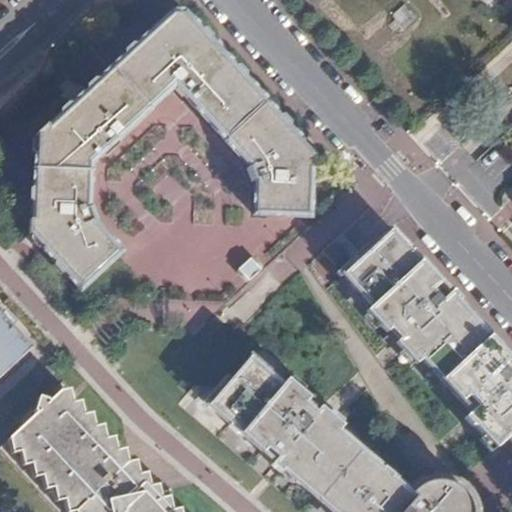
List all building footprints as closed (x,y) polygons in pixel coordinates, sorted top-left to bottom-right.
[(38,155),(35,155),(34,175),(91,177),(92,164),(106,150),(107,152),(118,142),(117,141),(174,88),(183,98),(184,97),(197,111),(240,157),(280,121),(187,16),(184,19),(170,18),(169,16),(48,128),(46,125),(36,135),(38,138),(38,155)] [(312,170),(314,170),(314,165),(315,155),(311,156),(280,121),(240,157),(250,168),(247,169),(252,183),(255,182),(254,215),(265,216),(266,215),(269,211),(292,213),(296,217),(304,217),(310,217),(312,170)] [(89,209),(91,177),(34,175),(32,220),(30,220),(29,235),(32,235),(44,248),(42,249),(60,268),(81,290),(93,279),(94,273),(104,263),(111,263),(117,257),(122,253),(94,222),(97,222),(92,208),(89,209)] [(511,445),(511,360),(458,303),(461,300),(452,291),(442,301),(432,291),(440,284),(420,262),(419,257),(412,250),(411,251),(391,230),(343,274),(372,307),(367,311),(387,333),(391,330),(399,340),(395,343),(416,365),(422,360),(461,402),(467,398),(476,408),(463,418),(471,426),(475,427),(495,450),(506,439),(511,445)] [(253,261),(249,261),(242,268),(241,273),(246,279),(249,279),(250,279),(259,272),(259,271),(259,268),(253,261)] [(0,376),(28,351),(22,343),(21,337),(17,330),(12,322),(5,314),(0,309),(0,376)] [(477,511),(477,509),(473,498),(470,492),(464,487),(458,482),(453,479),(446,477),(433,476),(431,477),(426,477),(420,479),(410,487),(407,490),(393,479),(391,474),(383,467),(382,469),(340,433),(339,432),(343,426),(340,424),(326,411),(321,407),(316,413),(306,404),(310,398),(287,379),(283,384),(250,356),(208,406),(230,425),(229,427),(237,433),(239,431),(264,454),(267,449),(277,458),(271,465),(281,473),(283,471),(331,511),(477,511)] [(174,511),(171,490),(168,490),(169,498),(160,500),(114,450),(59,392),(0,447),(0,450),(57,511),(174,511)]
